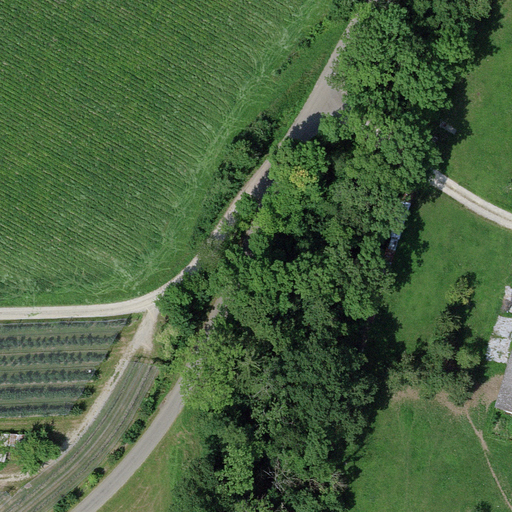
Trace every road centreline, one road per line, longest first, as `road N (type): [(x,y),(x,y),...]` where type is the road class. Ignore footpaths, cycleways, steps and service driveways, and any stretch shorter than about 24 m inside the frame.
road 1 (track): [(83,511),(143,458),(223,316),(287,152),(375,0)]
road 2 (track): [(287,152),(163,299),(0,312)]
road 3 (track): [(325,96),(462,196),(511,220)]
road 4 (track): [(163,299),(86,425),(48,464)]
